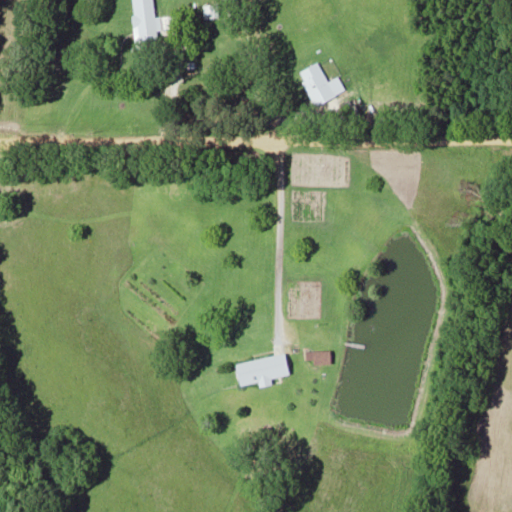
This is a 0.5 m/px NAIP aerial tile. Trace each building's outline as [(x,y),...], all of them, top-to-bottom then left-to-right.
[(154,40),(152,0),(132,0),(133,41),(154,40)] [(202,4),(204,17),(218,15),(216,2),(202,4)] [(298,71),(313,100),(332,90),(318,61),(298,71)] [(329,361),(329,350),(307,350),(307,362),(329,361)] [(240,385),(260,381),(260,382),(290,375),(285,352),(236,362),(240,385)]
